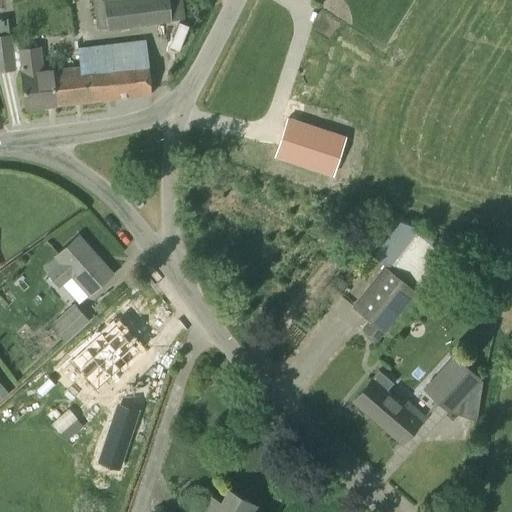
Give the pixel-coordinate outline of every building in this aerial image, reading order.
[(98,29),(163,21),(183,18),(180,0),(94,0),(95,4),(93,5),(94,14),(96,14),(98,29)] [(310,31),(329,37),(511,94),(511,63),(319,4),(310,31)] [(15,41),(12,42),(11,33),(9,33),(7,18),(0,18),(0,69),(18,68),(15,41)] [(52,69),(56,105),(151,94),(145,42),(125,44),(82,48),(83,60),(78,60),(79,66),(52,69)] [(52,69),(42,70),(39,47),(19,49),(22,72),(21,73),(25,108),(56,105),(52,69)] [(287,117),(274,157),(332,175),(345,136),(287,117)] [(242,156),(246,144),(221,136),(217,148),(242,156)] [(376,339),(389,324),(415,290),(443,255),(414,231),(386,267),(384,265),(352,305),(369,319),(362,328),(376,339)] [(379,242),(367,233),(360,242),(372,252),(379,242)] [(89,294),(112,274),(77,235),(55,255),(61,262),(47,274),(58,286),(71,274),(89,294)] [(50,326),(63,341),(87,319),(74,305),(50,326)] [(101,330),(71,357),(97,387),(111,374),(115,379),(120,375),(116,370),(140,348),(116,321),(104,332),(101,330)] [(424,390),(449,412),(476,420),(480,378),(455,356),(424,390)] [(378,369),(365,385),(352,401),(401,443),(414,428),(423,417),(399,398),(396,402),(384,393),(393,382),(378,369)] [(68,408),(51,423),(60,433),(77,419),(77,418),(68,408)] [(117,409),(104,447),(123,453),(136,415),(117,409)] [(249,511),(255,504),(228,489),(221,502),(210,496),(200,511),(249,511)]
